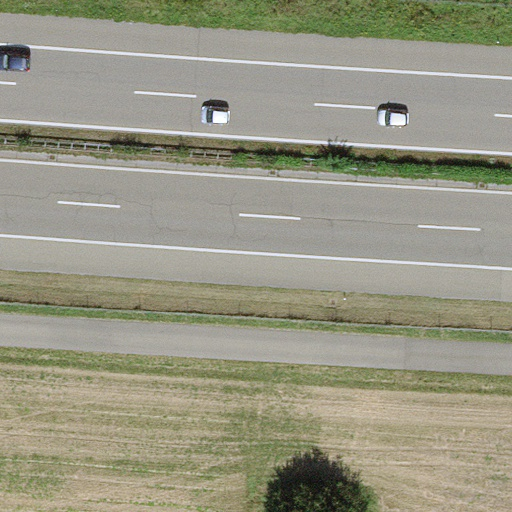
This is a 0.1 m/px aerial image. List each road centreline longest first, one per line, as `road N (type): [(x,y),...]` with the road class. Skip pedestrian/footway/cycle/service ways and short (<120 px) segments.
road 1 (motorway): [(511,114),(0,80)]
road 2 (motorway): [(0,196),(511,229)]
road 3 (unclassified): [(511,360),(0,328)]
